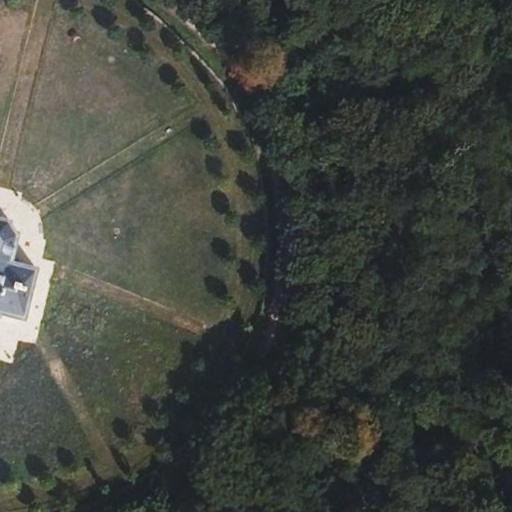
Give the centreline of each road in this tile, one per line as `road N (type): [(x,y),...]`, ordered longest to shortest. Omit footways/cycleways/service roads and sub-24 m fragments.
road 1 (track): [(240,83),(272,140),(281,191),(283,286),(273,337)]
road 2 (track): [(273,337),(237,413),(192,463),(115,511)]
road 3 (track): [(240,83),(378,0)]
